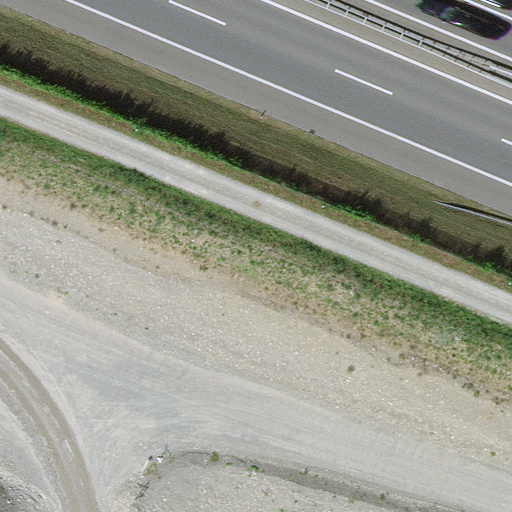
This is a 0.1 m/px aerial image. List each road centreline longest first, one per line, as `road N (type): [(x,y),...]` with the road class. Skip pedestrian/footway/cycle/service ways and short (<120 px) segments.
road 1 (track): [(511,299),(0,89)]
road 2 (motorway): [(174,0),(511,140)]
